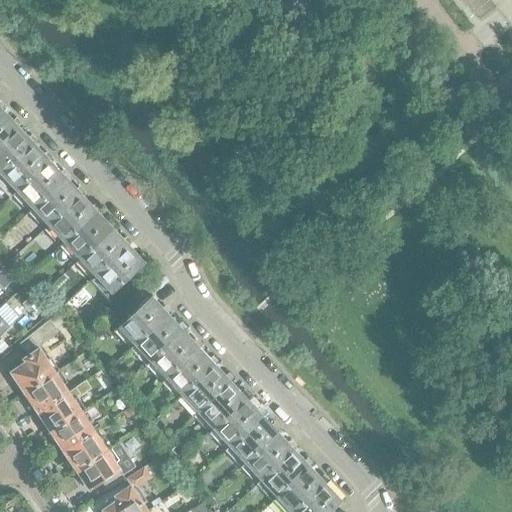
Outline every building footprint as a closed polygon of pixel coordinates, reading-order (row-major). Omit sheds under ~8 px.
[(0,143),(20,126),(4,109),(0,112),(0,143)] [(0,171),(1,173),(35,142),(20,126),(0,143),(0,171)] [(17,191),(51,159),(35,142),(1,173),(17,191)] [(33,208),(67,177),(51,159),(17,191),(33,208)] [(49,225),(83,194),(67,177),(33,208),(49,225)] [(65,242),(99,210),(83,194),(49,225),(65,242)] [(80,258),(114,227),(99,210),(65,242),(80,258)] [(96,275),(130,244),(114,227),(80,258),(96,275)] [(130,244),(96,275),(113,294),(147,262),(130,244)] [(0,282),(9,274),(3,269),(0,271),(0,282)] [(0,285),(4,289),(14,280),(9,274),(0,282),(0,285)] [(135,345),(169,313),(152,295),(119,327),(135,345)] [(28,310),(35,303),(30,297),(23,304),(28,310)] [(56,329),(67,320),(60,311),(53,316),(54,317),(20,344),(29,356),(40,349),(39,347),(59,332),(56,329)] [(151,361),(185,330),(169,313),(135,345),(151,361)] [(0,316),(0,337),(10,328),(0,316)] [(167,378),(200,347),(185,330),(151,361),(167,378)] [(182,395),(216,364),(200,347),(167,378),(182,395)] [(21,395),(55,372),(40,349),(29,356),(25,358),(28,362),(13,372),(18,379),(13,382),(21,395)] [(198,412),(232,381),(216,364),(182,395),(198,412)] [(39,411),(68,392),(55,372),(21,395),(30,408),(34,405),(39,411)] [(76,386),(85,380),(82,375),(73,382),(76,386)] [(76,386),(80,393),(90,386),(85,380),(76,386)] [(214,429),(248,398),(232,381),(198,412),(214,429)] [(47,434),(81,411),(68,392),(39,411),(43,418),(38,421),(47,434)] [(230,446),(264,415),(248,398),(214,429),(230,446)] [(65,450),(94,430),(81,411),(47,434),(56,447),(60,444),(65,450)] [(108,415),(98,422),(101,426),(111,419),(108,415)] [(246,463),(279,432),(264,415),(230,446),(246,463)] [(73,473),(108,450),(94,430),(65,450),(69,457),(64,460),(73,473)] [(261,480),(295,448),(279,432),(246,463),(261,480)] [(277,497),(311,466),(295,448),(261,480),(277,497)] [(124,475),(121,469),(108,450),(73,473),(82,486),(87,483),(91,489),(104,480),(110,489),(127,478),(129,481),(145,471),(143,468),(142,468),(140,465),(124,475)] [(291,511),(294,511),(327,482),(311,466),(277,497),(291,511)] [(335,511),(333,509),(343,500),(327,482),(294,511),(335,511)] [(146,511),(149,510),(133,485),(119,495),(123,502),(109,511),(146,511)] [(154,507),(162,502),(160,498),(152,503),(154,507)]
